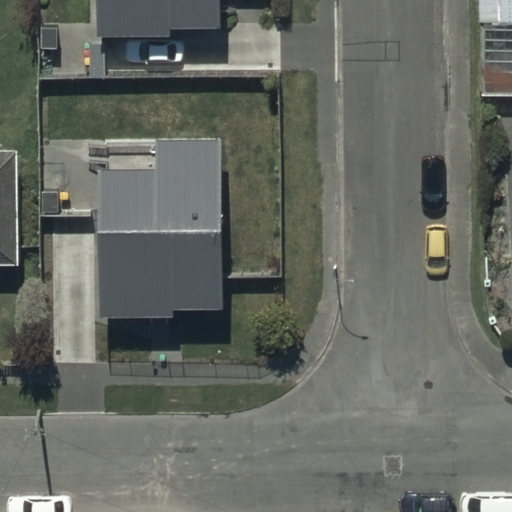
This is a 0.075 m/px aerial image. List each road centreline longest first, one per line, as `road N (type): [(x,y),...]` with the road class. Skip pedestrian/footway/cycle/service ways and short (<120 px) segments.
road 1 (residential): [(393,464),(391,0)]
road 2 (residential): [(0,467),(393,464)]
